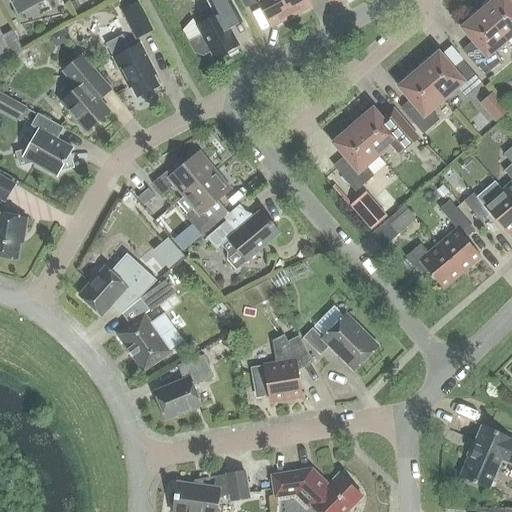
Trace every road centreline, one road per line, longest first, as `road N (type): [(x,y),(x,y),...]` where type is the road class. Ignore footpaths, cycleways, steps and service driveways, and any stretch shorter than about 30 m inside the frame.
road 1 (residential): [(448,373),(226,101)]
road 2 (residential): [(31,309),(113,163),(226,101)]
road 3 (residential): [(135,457),(406,415)]
road 4 (residential): [(226,101),(299,49),(396,0)]
road 5 (residential): [(31,309),(79,348),(115,399),(135,457)]
